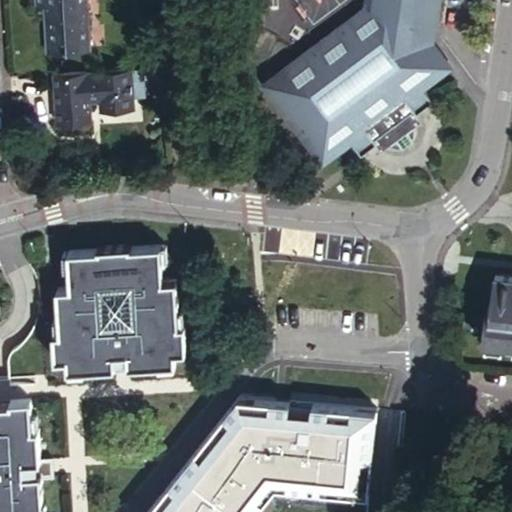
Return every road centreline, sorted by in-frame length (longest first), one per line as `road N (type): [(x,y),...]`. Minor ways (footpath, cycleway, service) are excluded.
road 1 (unclassified): [(3,221),(123,197),(410,233)]
road 2 (unclassified): [(422,346),(265,340),(129,511)]
road 3 (unclassified): [(410,233),(462,199),(485,161),(509,0)]
road 4 (unclassified): [(422,346),(427,385),(511,394)]
